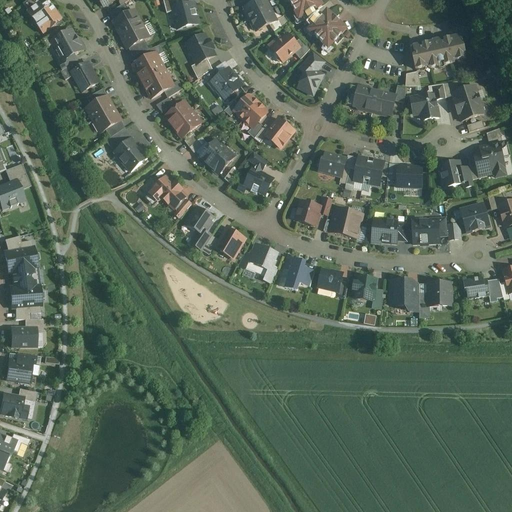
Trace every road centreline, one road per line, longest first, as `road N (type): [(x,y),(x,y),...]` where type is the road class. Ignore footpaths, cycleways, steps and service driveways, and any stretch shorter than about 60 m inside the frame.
road 1 (residential): [(77,0),(168,153),(265,228)]
road 2 (residential): [(265,228),(355,259),(474,258)]
road 3 (residential): [(319,124),(263,83),(230,40),(216,0)]
road 4 (residential): [(319,124),(399,147),(438,144)]
